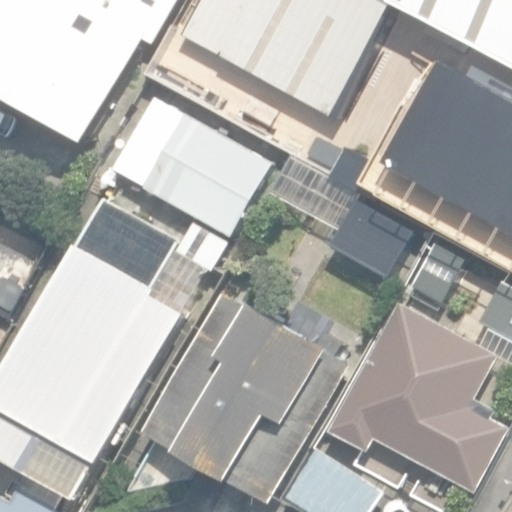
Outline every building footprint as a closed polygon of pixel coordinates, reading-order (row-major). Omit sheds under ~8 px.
[(60,0),(33,45),(125,98),(182,0),(60,0)] [(453,29),(395,0),(207,0),(190,32),(331,109),(326,119),(348,131),(353,121),(391,142),(453,29)] [(511,0),(395,0),(453,29),(511,61),(511,0)] [(384,194),(511,264),(511,96),(451,63),(394,170),(359,152),(344,182),(381,200),(384,194)] [(122,170),(242,235),(280,165),(160,99),(122,170)] [(338,246),(397,279),(423,233),(368,203),(371,197),(300,158),(281,194),(347,230),(338,246)] [(69,511),(65,509),(74,493),(68,489),(88,452),(111,465),(195,314),(159,294),(188,241),(114,200),(0,404),(0,452),(35,472),(19,502),(7,496),(0,507),(0,511),(69,511)] [(155,432),(283,504),(364,358),(236,287),(155,432)] [(380,438),(482,492),(511,436),(511,427),(495,419),(500,410),(480,400),(504,357),(407,305),(339,431),(374,450),(380,438)] [(291,498),(313,511),(378,511),(391,493),(323,449),(291,498)]
